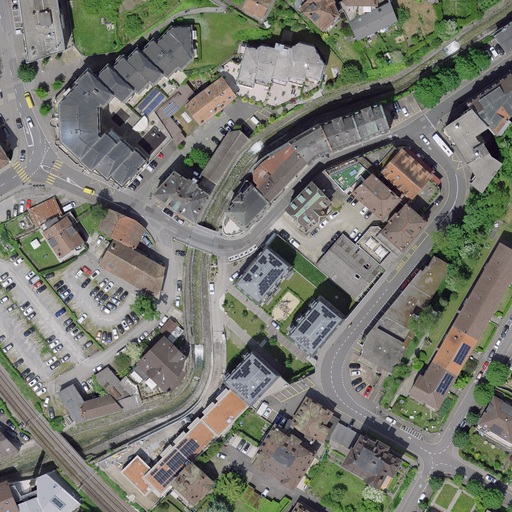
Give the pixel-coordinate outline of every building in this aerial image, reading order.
[(22,0),(30,64),(74,48),(67,0),(22,0)] [(254,0),(251,7),(270,16),(278,0),(254,0)] [(302,0),(297,6),(324,33),(342,12),(334,1),(335,0),(302,0)] [(378,10),(377,0),(344,0),(344,9),(378,10)] [(511,21),(493,34),(506,53),(511,48),(511,21)] [(61,108),(64,144),(85,164),(130,187),(154,165),(115,125),(115,108),(126,97),(133,105),(157,82),(163,89),(186,68),(193,59),(191,28),(176,29),(150,51),(145,48),(124,67),(117,59),(61,108)] [(220,69),(224,76),(235,98),(274,107),(321,84),(327,61),(316,43),(297,40),(296,45),(276,42),(275,48),(240,42),(237,60),(220,69)] [(204,86),(186,68),(163,89),(157,82),(133,105),(126,97),(115,108),(115,125),(154,165),(187,132),(172,117),(190,101),(204,86)] [(511,123),(511,73),(468,105),(472,109),(488,128),(500,139),(511,123)] [(204,86),(190,101),(205,124),(235,98),(224,76),(204,86)] [(386,133),(374,107),(317,127),(331,156),(386,133)] [(481,134),(488,128),(472,109),(447,125),(473,162),(481,174),(476,180),(490,195),(504,173),(507,164),(484,136),(481,134)] [(331,156),(317,127),(286,146),(308,170),(331,156)] [(241,133),(229,134),(201,176),(217,189),(238,155),(250,144),(241,133)] [(384,168),(405,148),(395,141),(356,155),(379,173),(384,168)] [(0,167),(11,161),(0,144),(0,167)] [(405,148),(384,168),(417,198),(439,174),(407,145),(405,148)] [(308,170),(286,146),(246,183),(269,206),(308,170)] [(356,155),(321,169),(342,191),(352,200),(362,190),(379,173),(356,155)] [(321,169),(309,182),(330,203),(342,191),(321,169)] [(379,173),(362,190),(391,217),(411,197),(382,170),(379,173)] [(217,189),(201,176),(195,185),(175,173),(154,197),(196,226),(217,189)] [(330,203),(309,182),(284,207),(307,228),(330,203)] [(269,206),(246,183),(222,217),(243,230),(269,206)] [(413,200),(387,229),(408,246),(410,249),(435,221),(413,200)] [(100,227),(139,246),(150,225),(111,206),(100,227)] [(76,213),(49,230),(68,259),(95,242),(76,213)] [(408,246),(387,229),(376,222),(356,242),(389,269),(408,246)] [(359,303),(389,269),(356,242),(345,233),(317,266),(359,303)] [(169,264),(117,237),(102,261),(158,285),(166,289),(169,264)] [(441,407),(511,277),(511,250),(500,244),(427,378),(420,374),(410,391),(441,407)] [(261,305),(292,268),(267,247),(236,284),(261,305)] [(390,376),(449,263),(431,254),(367,338),(360,361),(390,376)] [(345,318),(320,296),(287,335),(313,357),(345,318)] [(192,373),(164,346),(147,358),(127,379),(151,401),(176,392),(192,373)] [(279,376),(252,351),(223,382),(251,407),(279,376)] [(127,379),(113,366),(97,375),(115,393),(131,411),(151,401),(127,379)] [(131,411),(115,393),(92,399),(80,383),(64,391),(85,421),(131,411)] [(152,469),(144,478),(154,488),(162,496),(248,407),(229,389),(152,469)] [(335,411),(304,393),(288,422),(325,442),(335,411)] [(511,407),(497,399),(480,431),(511,447),(511,407)] [(0,428),(0,466),(26,457),(6,426),(0,428)] [(287,428),(265,464),(305,488),(327,451),(287,428)] [(368,436),(351,467),(394,491),(411,460),(368,436)] [(146,496),(154,488),(144,478),(152,469),(137,455),(121,472),(146,496)] [(60,467),(33,478),(46,511),(76,511),(92,504),(60,467)] [(195,467),(174,489),(197,510),(218,488),(195,467)] [(46,511),(33,478),(0,488),(0,511),(46,511)]
